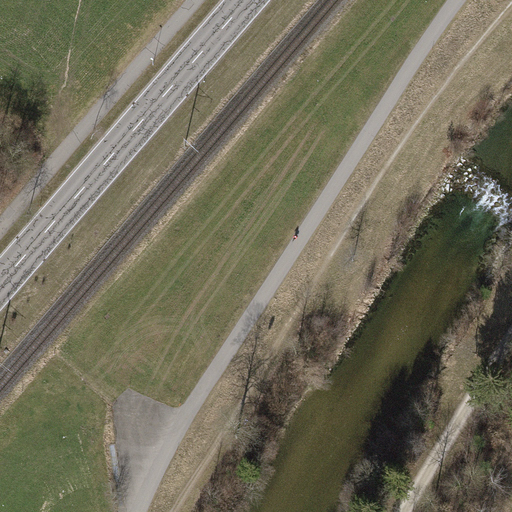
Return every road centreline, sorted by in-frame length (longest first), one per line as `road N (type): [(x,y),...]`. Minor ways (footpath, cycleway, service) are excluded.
road 1 (track): [(136,511),(185,420),(458,0)]
road 2 (primary): [(248,0),(0,284)]
road 3 (track): [(511,345),(409,511)]
